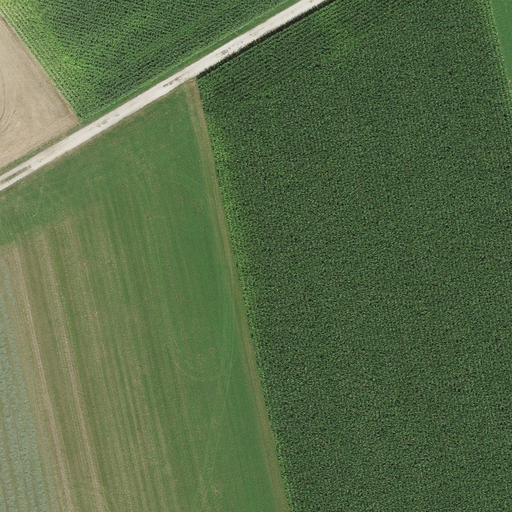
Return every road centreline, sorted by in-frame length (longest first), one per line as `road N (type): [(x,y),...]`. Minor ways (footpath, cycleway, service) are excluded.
road 1 (track): [(0,182),(312,0)]
road 2 (track): [(72,140),(0,16)]
